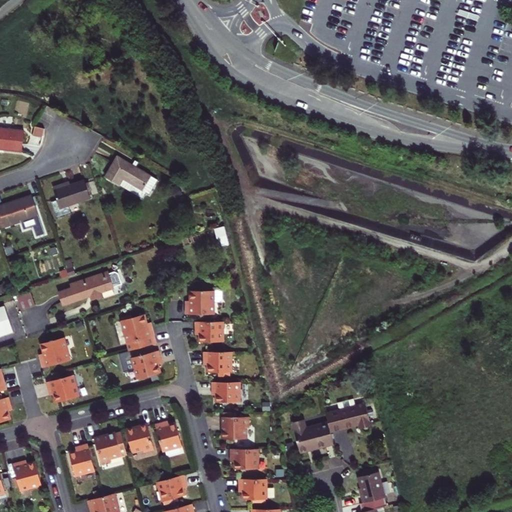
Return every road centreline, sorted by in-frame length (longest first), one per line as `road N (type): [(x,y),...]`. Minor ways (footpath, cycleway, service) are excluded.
road 1 (tertiary): [(178,0),(214,56),(254,88),(386,135),(511,154)]
road 2 (tertiary): [(511,153),(267,65),(198,0)]
road 3 (residential): [(45,423),(177,392)]
road 4 (residential): [(177,392),(216,511)]
